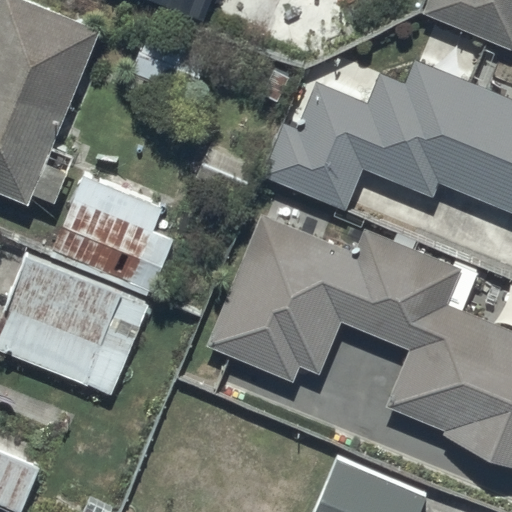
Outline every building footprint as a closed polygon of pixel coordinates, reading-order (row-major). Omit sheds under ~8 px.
[(0,0),(0,179),(30,192),(34,181),(57,191),(78,140),(58,132),(103,16),(61,0),(0,0)] [(511,0),(428,0),(511,33),(511,0)] [(203,44),(141,19),(118,76),(137,84),(143,68),(186,86),(203,44)] [(284,111),(263,164),(349,199),(366,157),(438,186),(443,174),(511,202),(511,85),(417,47),(406,72),(380,62),(368,92),(317,72),(299,117),(284,111)] [(84,165),(49,245),(152,287),(176,229),(155,220),(165,197),(84,165)] [(261,203),(207,335),(296,372),(303,354),(322,362),(344,310),(413,339),(389,397),(448,421),(446,426),(511,452),(511,318),(449,293),(464,256),(365,216),(355,241),(261,203)] [(30,241),(0,313),(0,340),(112,387),(117,375),(133,381),(143,357),(147,359),(159,331),(137,322),(149,294),(122,283),(123,280),(30,241)] [(290,432),(237,410),(234,417),(227,415),(211,453),(220,457),(218,462),(267,482),(269,477),(281,482),(299,440),(289,436),(290,432)] [(41,455),(0,439),(0,493),(23,502),(41,455)] [(417,511),(428,486),(338,449),(312,511),(417,511)]
